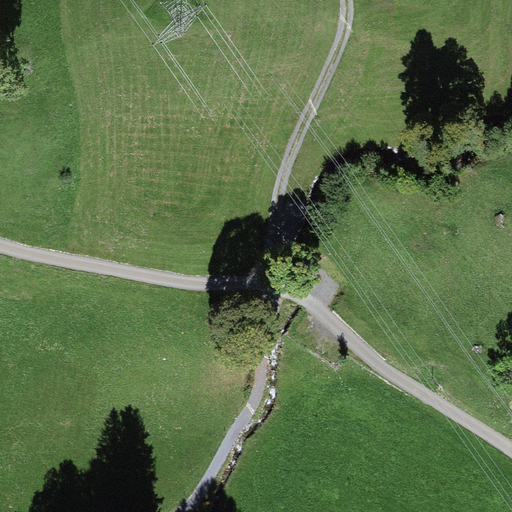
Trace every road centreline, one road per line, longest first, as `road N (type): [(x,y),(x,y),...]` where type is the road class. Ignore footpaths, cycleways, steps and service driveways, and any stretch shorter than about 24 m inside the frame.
road 1 (track): [(0,237),(275,288),(317,306),(511,442)]
road 2 (track): [(176,511),(200,497),(262,386),(275,288),(267,251),(283,169),(342,39),(347,0)]
